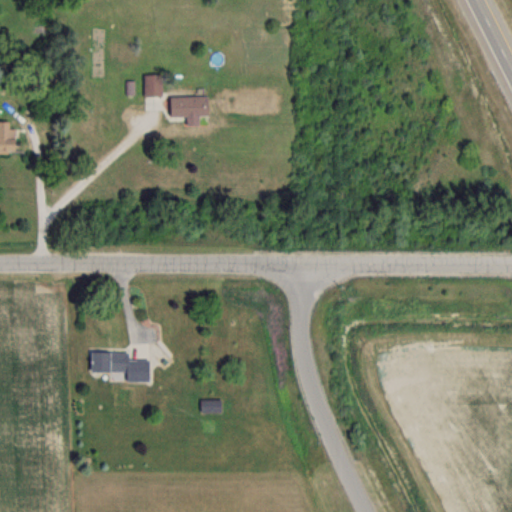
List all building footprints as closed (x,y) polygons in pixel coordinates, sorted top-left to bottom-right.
[(160,73),(143,73),(143,95),(160,95),(160,73)] [(168,115),(184,115),(184,125),(197,125),(197,114),(206,114),(206,95),(168,95),(168,115)] [(0,152),(12,152),(12,121),(0,120),(0,152)] [(127,351),(90,351),(90,380),(148,380),(148,359),(127,359),(127,351)] [(200,411),(220,411),(220,399),(200,399),(200,411)]
